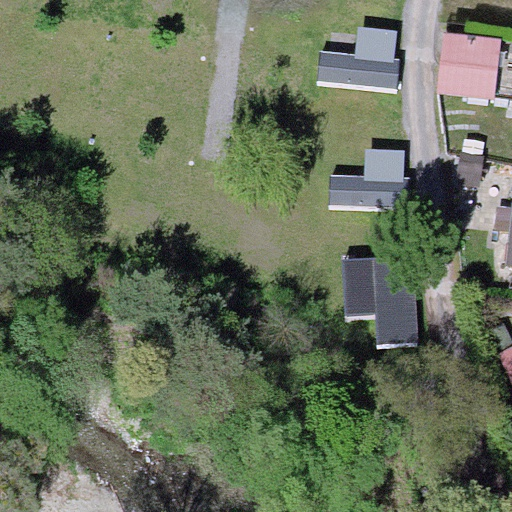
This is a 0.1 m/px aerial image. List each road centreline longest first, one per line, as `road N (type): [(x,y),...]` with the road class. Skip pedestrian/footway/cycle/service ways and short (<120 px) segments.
road 1 (track): [(425,0),(417,88),(448,352),(478,467),(511,509)]
road 2 (track): [(237,0),(216,153)]
